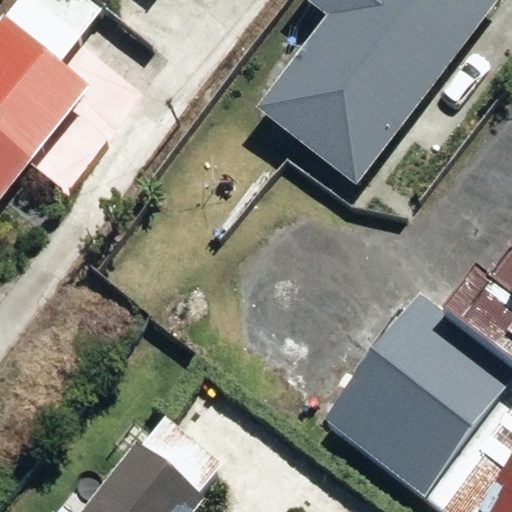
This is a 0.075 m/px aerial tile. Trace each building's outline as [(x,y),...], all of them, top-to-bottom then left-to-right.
[(37,0),(0,47),(0,224),(95,103),(63,78),(113,18),(89,0),(37,0)] [(91,0),(111,15),(122,0),(91,0)] [(262,129),(365,204),(511,9),(511,5),(503,0),(313,0),(305,12),(335,35),(262,129)] [(511,511),(511,299),(504,310),(490,300),(461,338),(431,316),(334,441),(424,511),(511,511)] [(204,511),(230,482),(163,423),(103,491),(90,480),(61,511),(204,511)]
